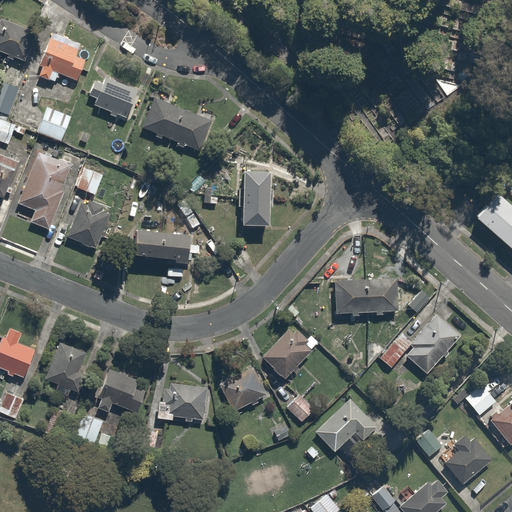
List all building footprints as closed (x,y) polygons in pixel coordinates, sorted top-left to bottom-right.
[(0,20),(0,50),(24,62),(35,36),(0,20)] [(39,64),(43,66),(39,75),(55,82),(59,74),(75,81),(87,54),(79,50),(82,44),(54,31),(39,64)] [(87,96),(97,100),(95,105),(128,118),(139,90),(106,78),(104,82),(94,79),(87,96)] [(0,110),(10,115),(21,88),(0,79),(0,110)] [(157,97),(144,127),(202,152),(215,122),(157,97)] [(72,115),(46,106),(37,133),(62,142),(72,115)] [(0,117),(0,141),(11,146),(19,125),(0,117)] [(49,230),(77,166),(42,150),(19,202),(34,209),(29,221),(49,230)] [(0,153),(0,198),(4,200),(20,162),(0,153)] [(83,166),(74,186),(94,195),(103,175),(83,166)] [(271,169),(243,168),(241,225),(270,226),(271,169)] [(97,251),(113,206),(81,195),(66,241),(97,251)] [(511,257),(511,222),(482,196),(463,217),(510,259),(511,257)] [(193,236),(136,232),(135,256),(191,261),(193,236)] [(334,282),(336,314),(399,310),(397,278),(334,282)] [(431,297),(421,288),(407,305),(417,313),(431,297)] [(459,336),(434,315),(411,342),(414,344),(406,354),(427,372),(459,336)] [(299,328),(293,333),(290,329),(262,356),(283,378),(310,352),(320,343),(311,333),(307,336),(299,328)] [(11,329),(6,338),(1,336),(0,339),(0,367),(26,379),(38,352),(19,344),(23,334),(11,329)] [(400,331),(375,355),(388,368),(412,343),(400,331)] [(54,390),(70,398),(90,354),(62,341),(45,379),(56,384),(54,390)] [(252,366),(218,383),(234,413),(267,396),(252,366)] [(138,387),(140,380),(110,368),(95,407),(111,413),(114,405),(139,414),(148,391),(138,387)] [(209,386),(171,382),(170,388),(164,387),(162,400),(158,399),(156,419),(174,421),(174,416),(205,419),(209,386)] [(481,385),(464,399),(482,421),(499,407),(481,385)] [(24,400),(5,392),(0,403),(0,412),(15,420),(24,400)] [(299,393),(286,407),(301,422),(315,408),(299,393)] [(315,432),(335,452),(355,432),(364,440),(378,426),(349,397),(315,432)] [(511,402),(491,420),(510,444),(511,442),(511,402)] [(64,416),(52,412),(45,432),(57,437),(64,416)] [(104,421),(84,412),(74,437),(94,446),(104,421)] [(285,418),(271,423),(278,441),(292,436),(285,418)] [(159,424),(145,422),(140,451),(154,453),(159,424)] [(429,429),(415,439),(428,457),(442,447),(429,429)] [(115,434),(101,430),(96,448),(109,452),(115,434)] [(453,444),(459,451),(444,462),(461,484),(492,460),(475,438),(470,442),(465,435),(453,444)] [(434,511),(446,503),(441,497),(448,491),(440,480),(433,486),(429,482),(397,506),(402,511),(434,511)] [(385,486),(372,495),(384,511),(397,501),(385,486)] [(328,493),(309,508),(312,511),(339,511),(341,510),(328,493)]
